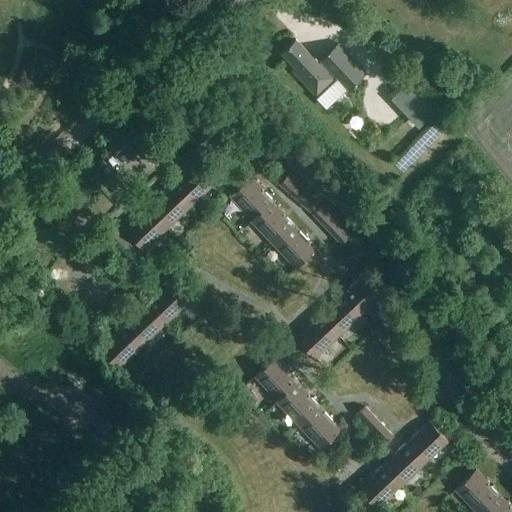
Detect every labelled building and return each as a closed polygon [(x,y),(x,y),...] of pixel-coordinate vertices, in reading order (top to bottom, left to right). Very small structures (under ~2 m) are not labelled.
[(296,43),(282,55),(294,69),(293,70),(293,71),(293,72),(316,96),(332,82),(334,80),(333,79),(331,77),(333,75),(348,89),(365,74),(337,45),(319,62),(319,63),(317,65),(296,43)] [(416,93),(400,108),(410,120),(427,104),(416,93)] [(195,162),(172,185),(191,205),(215,183),(195,162)] [(289,173),(279,184),(287,191),(297,180),(289,173)] [(229,196),(253,220),(271,203),(272,204),(275,201),(251,175),(229,196)] [(297,180),(287,191),(295,198),(305,187),(297,180)] [(172,185),(148,207),(167,228),(191,205),(172,185)] [(305,187),(295,198),(302,205),(312,194),(305,187)] [(312,194),(302,205),(310,212),(320,201),(312,194)] [(251,221),(274,246),(294,227),(272,204),(271,203),(253,220),(251,221)] [(320,221),(330,212),(323,205),(313,214),(320,221)] [(143,250),(167,228),(148,207),(124,229),(143,250)] [(330,212),(320,221),(327,229),(337,219),(330,212)] [(337,219),(327,229),(333,236),(343,226),(337,219)] [(102,235),(109,243),(119,234),(112,226),(102,235)] [(343,226),(333,236),(338,240),(340,243),(350,234),(348,231),(343,226)] [(295,268),(316,250),(294,227),(274,246),(295,268)] [(119,234),(109,243),(116,250),(126,241),(119,234)] [(126,241),(116,250),(124,258),(133,249),(126,241)] [(133,249),(124,258),(131,266),(141,257),(133,249)] [(366,271),(343,293),(362,313),(385,291),(366,271)] [(169,280),(145,302),(165,324),(189,301),(169,280)] [(343,293),(319,316),(338,336),(362,313),(343,293)] [(145,302),(121,325),(141,346),(165,324),(145,302)] [(315,358),(338,336),(319,316),(296,338),(315,358)] [(117,369),(141,346),(121,325),(97,347),(117,369)] [(254,377),(278,402),(297,384),(296,383),(298,381),(275,357),(254,377)] [(277,403),(298,426),(318,407),(297,384),(278,402),(277,403)] [(320,449),(340,430),(318,407),(298,426),(320,449)] [(354,417),(361,424),(372,414),(365,407),(354,417)] [(372,414),(361,424),(368,431),(379,421),(372,414)] [(429,420),(405,442),(425,463),(449,441),(429,420)] [(379,421),(368,431),(375,438),(386,428),(379,421)] [(498,421),(488,430),(495,438),(505,428),(498,421)] [(386,428),(375,438),(382,446),(393,435),(386,428)] [(511,435),(505,428),(495,438),(503,446),(511,436),(511,435)] [(511,436),(503,446),(510,453),(511,451),(511,436)] [(405,442),(382,464),(402,486),(425,463),(405,442)] [(378,508),(402,486),(382,464),(358,486),(378,508)] [(455,489),(475,511),(478,511),(498,493),(476,469),(455,489)] [(478,511),(511,511),(511,507),(498,493),(478,511)]
